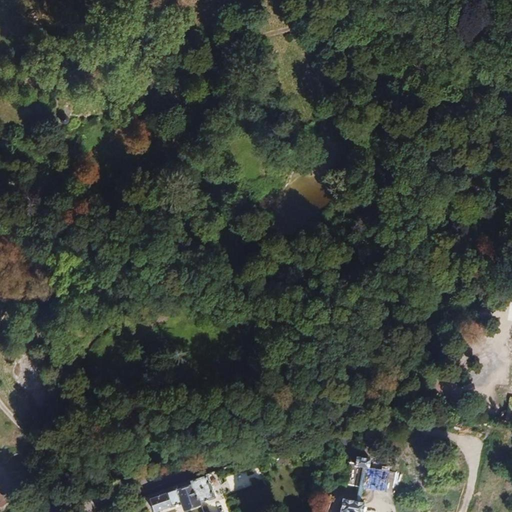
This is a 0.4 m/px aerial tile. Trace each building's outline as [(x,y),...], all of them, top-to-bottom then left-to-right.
[(481,411),(499,412),(500,404),(481,403),(481,411)] [(362,489),(385,492),(387,472),(367,469),(368,462),(350,460),(349,473),(348,485),(356,486),(355,497),(361,498),(362,489)] [(230,491),(251,487),(248,471),(227,475),(230,491)] [(210,495),(203,475),(190,479),(191,484),(149,498),(154,510),(181,500),(184,508),(200,502),(198,499),(210,495)] [(362,511),(365,502),(343,499),(341,511),(345,511),(344,511),(362,511)]
